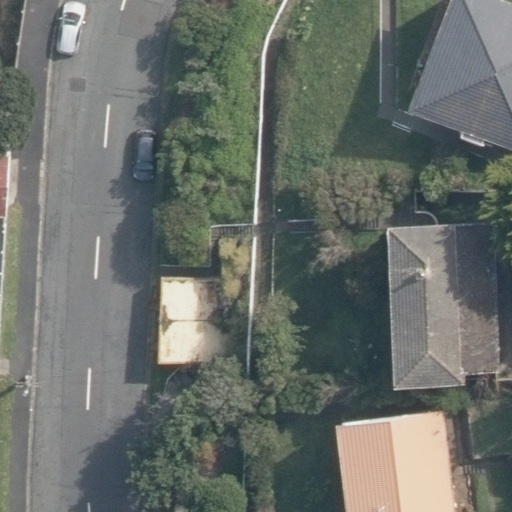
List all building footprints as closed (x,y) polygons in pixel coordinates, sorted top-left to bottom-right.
[(485,134),(511,144),(511,0),(447,0),(407,105),(463,126),(460,133),(483,141),(485,134)] [(0,211),(6,212),(9,150),(0,149),(0,211)] [(383,215),(388,374),(461,371),(461,361),(495,360),(491,212),(383,215)] [(154,348),(224,351),(227,266),(158,263),(154,348)] [(452,511),(439,400),(331,413),(342,511),(452,511)]
